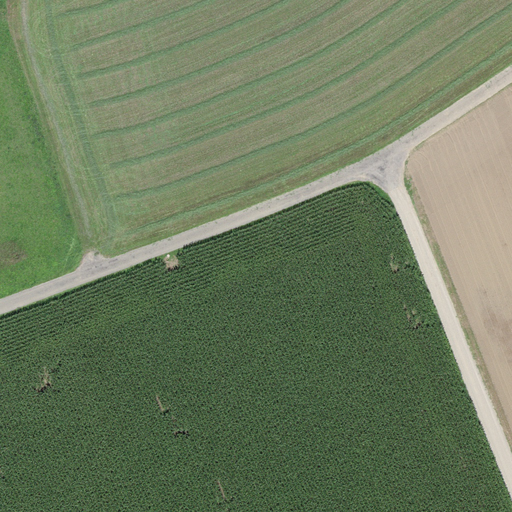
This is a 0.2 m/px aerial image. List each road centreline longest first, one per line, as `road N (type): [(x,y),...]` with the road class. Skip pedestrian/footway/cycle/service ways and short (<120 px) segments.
road 1 (track): [(511,72),(385,159),(0,304)]
road 2 (track): [(511,475),(385,159)]
road 3 (track): [(26,0),(42,109),(98,269)]
